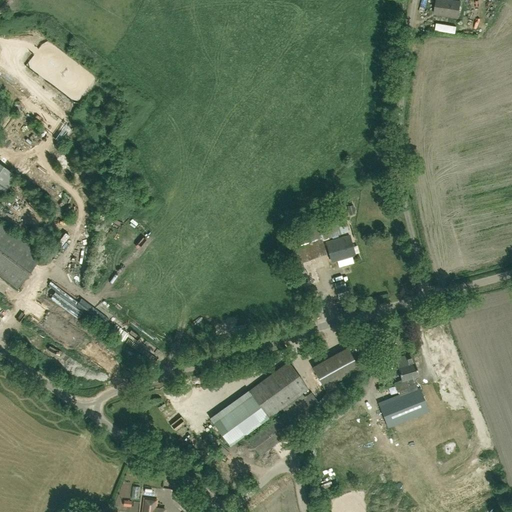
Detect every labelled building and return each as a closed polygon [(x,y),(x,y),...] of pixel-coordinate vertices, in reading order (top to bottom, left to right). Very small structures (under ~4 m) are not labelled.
[(458,16),(460,2),(450,0),(436,0),(434,14),(442,15),(443,14),(458,16)] [(30,132),(34,126),(26,121),(22,127),(30,132)] [(62,160),(57,163),(63,171),(67,168),(62,160)] [(0,274),(18,288),(42,255),(0,223),(0,199),(17,176),(0,163),(0,274)] [(43,168),(40,172),(54,183),(57,179),(43,168)] [(282,243),(291,265),(326,253),(322,239),(348,231),(341,208),(325,213),(326,214),(315,218),(315,220),(297,226),(301,236),(289,240),(282,243)] [(332,261),(355,255),(350,236),(326,242),(332,261)] [(77,257),(83,264),(92,256),(86,250),(77,257)] [(347,278),(356,275),(354,268),(345,271),(347,278)] [(348,290),(347,290),(344,281),(334,284),(338,300),(350,297),(348,290)] [(344,391),(340,384),(361,372),(347,347),(312,366),(327,392),(318,402),(323,408),(345,393),(344,391)] [(153,361),(157,368),(170,360),(166,353),(153,361)] [(387,428),(428,411),(419,388),(417,389),(413,377),(418,376),(412,353),(395,358),(401,381),(406,379),(409,392),(378,404),(387,428)] [(443,353),(436,355),(443,370),(449,367),(443,353)] [(249,390),(269,418),(308,389),(288,361),(248,390),(249,390)] [(323,408),(318,402),(311,392),(271,421),(247,439),(259,455),(323,408)] [(182,415),(191,431),(202,425),(194,409),(182,415)] [(346,454),(379,441),(370,418),(337,431),(346,454)] [(156,508),(157,500),(144,498),(142,511),(153,511),(154,508),(156,508)]
